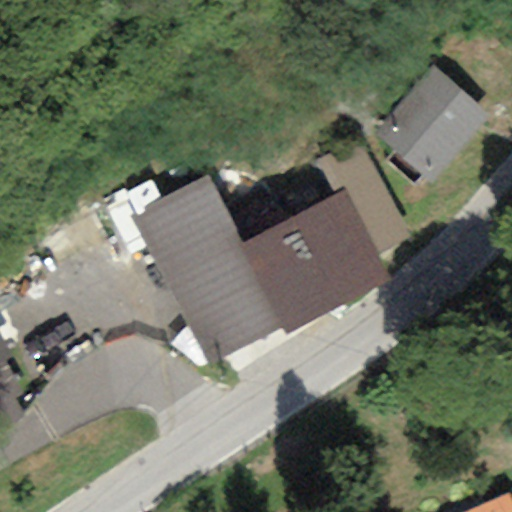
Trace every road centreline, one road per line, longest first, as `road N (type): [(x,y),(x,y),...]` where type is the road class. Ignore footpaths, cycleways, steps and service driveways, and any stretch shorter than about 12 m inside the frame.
road 1 (tertiary): [(222,426),(409,299),(511,196)]
road 2 (unclassified): [(0,446),(125,394),(222,426)]
road 3 (tertiary): [(93,511),(222,426)]
